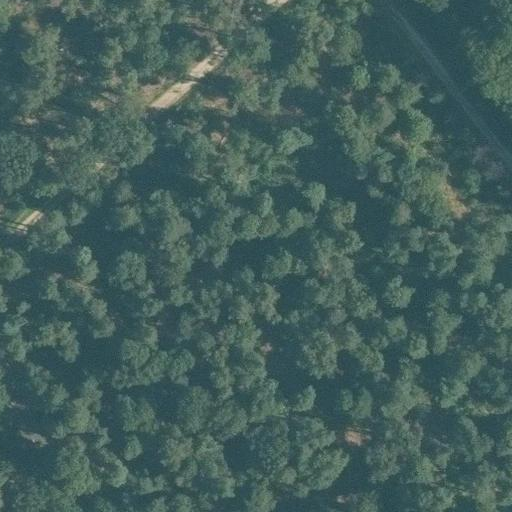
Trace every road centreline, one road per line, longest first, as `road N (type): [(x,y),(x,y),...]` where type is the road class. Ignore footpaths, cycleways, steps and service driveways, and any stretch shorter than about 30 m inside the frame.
road 1 (track): [(267,0),(0,237)]
road 2 (track): [(381,0),(511,165)]
road 3 (tertiary): [(76,511),(0,359)]
